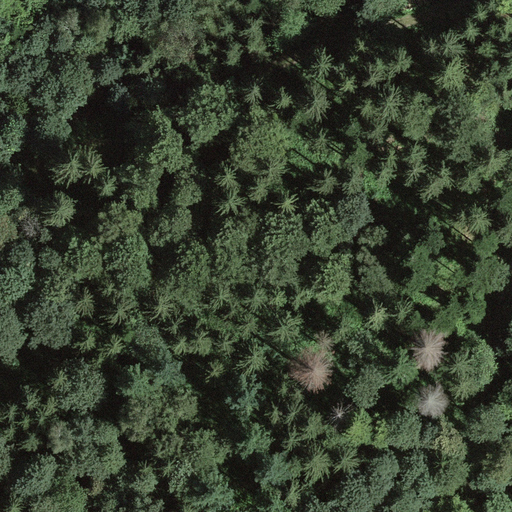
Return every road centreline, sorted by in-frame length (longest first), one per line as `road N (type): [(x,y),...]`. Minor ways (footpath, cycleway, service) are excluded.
road 1 (track): [(0,183),(315,50),(462,0)]
road 2 (track): [(511,285),(469,431),(475,511)]
